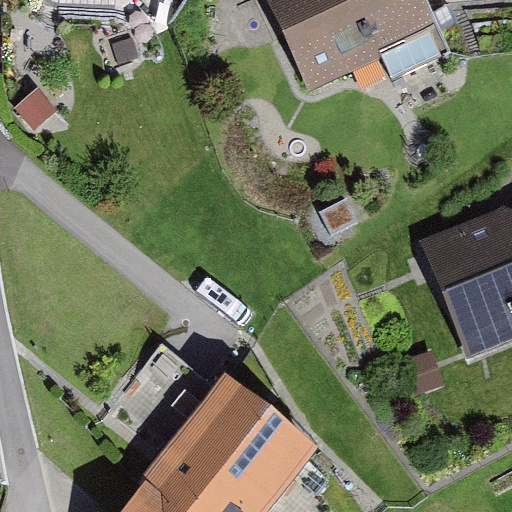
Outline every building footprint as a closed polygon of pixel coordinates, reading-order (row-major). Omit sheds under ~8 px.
[(449,53),(424,0),(265,0),(308,92),(384,56),(395,79),(449,53)] [(133,39),(113,47),(120,65),(140,58),(133,39)] [(511,61),(502,67),(511,83),(511,61)] [(39,90),(17,108),(35,130),(57,112),(39,90)] [(348,204),(324,216),(335,236),(358,224),(348,204)] [(511,209),(504,208),(419,242),(467,361),(511,342),(511,209)] [(163,454),(217,387),(163,344),(109,411),(163,454)] [(432,355),(408,362),(417,391),(441,384),(432,355)] [(158,462),(143,480),(147,483),(184,511),(268,511),(317,450),(223,378),(217,387),(163,454),(158,462)] [(184,511),(147,483),(125,511),(184,511)]
